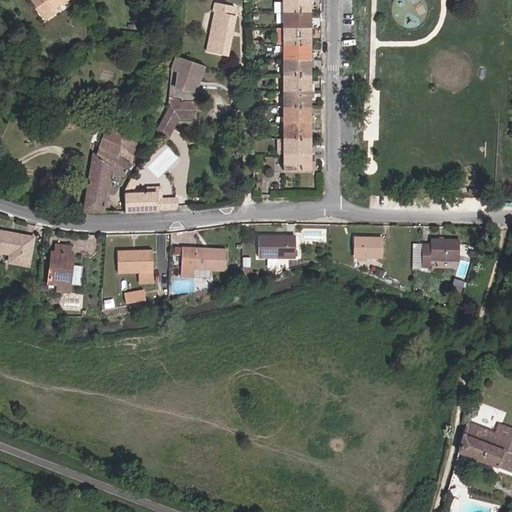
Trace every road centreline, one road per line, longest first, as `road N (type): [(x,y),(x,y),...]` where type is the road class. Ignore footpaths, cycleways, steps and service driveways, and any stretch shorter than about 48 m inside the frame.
road 1 (residential): [(0,201),(43,217),(100,221),(333,212)]
road 2 (residential): [(333,212),(331,0)]
road 3 (unknown): [(247,212),(250,113),(241,18)]
road 4 (residential): [(333,212),(511,216)]
